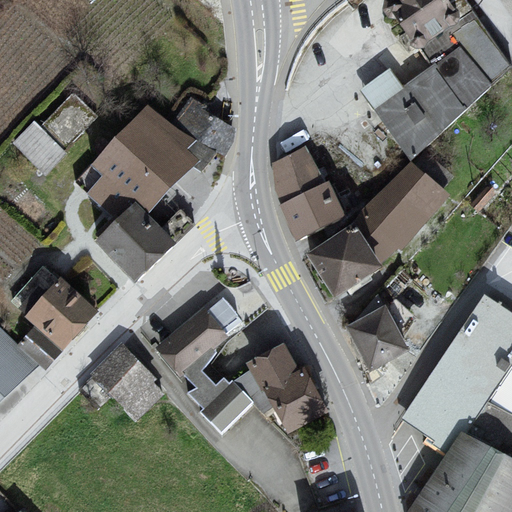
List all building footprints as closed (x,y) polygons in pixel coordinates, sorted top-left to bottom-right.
[(464,0),(403,0),(401,2),(423,55),(479,26),(464,0)] [(458,40),(463,55),(406,93),(394,73),(364,95),(417,166),(511,73),(479,26),(458,40)] [(172,125),(194,140),(224,157),(233,127),(203,110),(205,107),(192,99),(172,125)] [(106,178),(89,196),(121,224),(138,207),(145,215),(196,162),(185,150),(194,140),(172,125),(150,109),(93,167),(106,178)] [(36,116),(14,137),(44,170),(67,149),(36,116)] [(309,155),(275,174),(276,191),(282,212),(324,194),(309,155)] [(417,166),(359,224),(388,272),(452,207),(417,166)] [(324,194),(282,212),(303,248),(354,226),(334,189),(324,194)] [(121,224),(100,244),(135,281),(173,244),(145,215),(138,207),(121,224)] [(362,234),(315,263),(343,306),(390,276),(362,234)] [(67,285),(30,325),(68,360),(102,319),(67,285)] [(511,318),(486,301),(401,424),(450,456),(463,436),(495,452),(501,444),(511,448),(511,318)] [(204,310),(157,348),(182,378),(186,375),(199,389),(189,394),(194,399),(207,411),(202,414),(223,435),(254,404),(234,383),(231,386),(225,380),(216,387),(203,372),(216,353),(214,350),(229,338),(204,310)] [(384,311),(351,329),(373,369),(407,351),(384,311)] [(4,333),(0,337),(0,417),(41,371),(4,333)] [(119,346),(90,375),(136,422),(165,393),(119,346)] [(285,348),(250,368),(289,436),(328,414),(304,371),(299,374),(285,348)] [(450,456),(411,511),(511,511),(511,448),(501,444),(495,452),(463,436),(450,456)]
